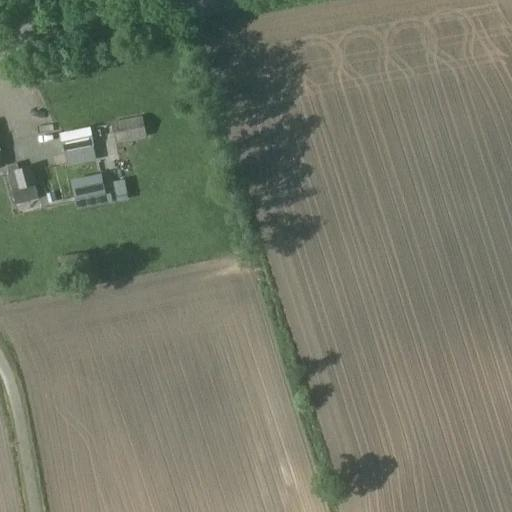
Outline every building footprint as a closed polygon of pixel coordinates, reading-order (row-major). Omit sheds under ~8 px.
[(100,124),(103,139),(113,137),(115,144),(147,137),(142,116),(100,124)] [(60,133),(65,155),(96,148),(92,126),(60,133)] [(39,200),(35,184),(30,166),(6,172),(11,190),(10,190),(14,206),(39,200)] [(69,177),(73,199),(104,193),(100,171),(69,177)] [(2,222),(9,256),(28,253),(20,218),(2,222)] [(89,252),(57,257),(60,279),(92,274),(89,252)]
